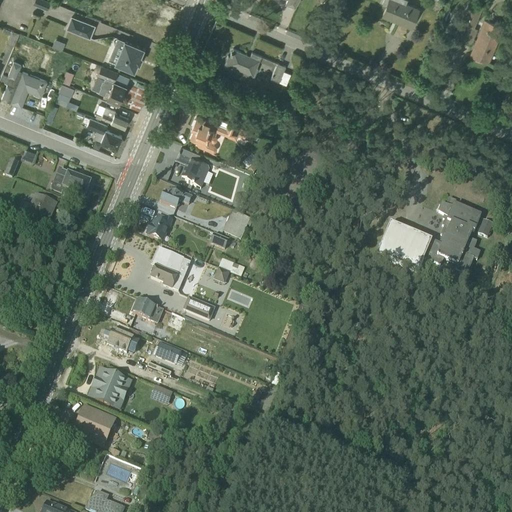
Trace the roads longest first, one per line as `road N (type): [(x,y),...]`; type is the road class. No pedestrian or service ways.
road 1 (track): [(64,340),(399,478),(396,511)]
road 2 (secondary): [(130,179),(0,495)]
road 3 (unclassified): [(201,5),(511,139)]
road 4 (secondary): [(201,5),(130,179)]
road 5 (unclassified): [(130,179),(0,123)]
